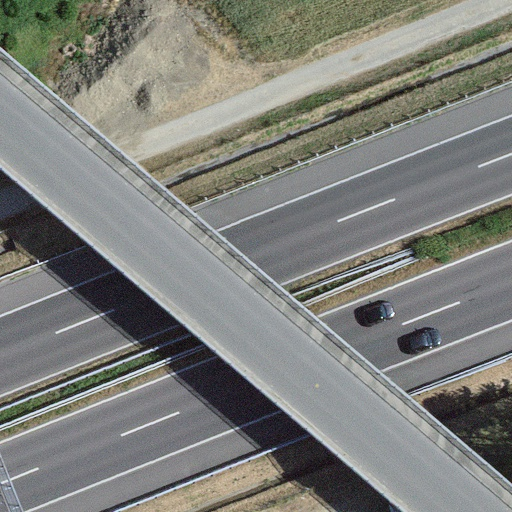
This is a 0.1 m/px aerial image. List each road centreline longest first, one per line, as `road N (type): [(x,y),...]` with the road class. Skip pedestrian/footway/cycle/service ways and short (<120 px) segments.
road 1 (tertiary): [(464,511),(0,115)]
road 2 (motorway): [(0,484),(511,282)]
road 3 (motorway): [(511,154),(0,356)]
road 4 (track): [(0,206),(504,0)]
